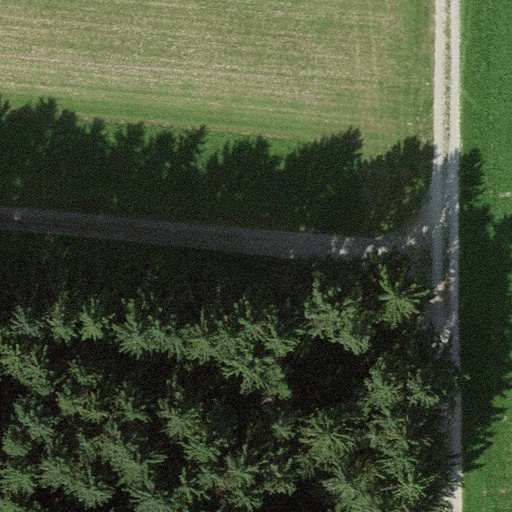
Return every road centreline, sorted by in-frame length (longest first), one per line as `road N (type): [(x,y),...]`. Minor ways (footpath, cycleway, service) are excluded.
road 1 (track): [(449,511),(453,0)]
road 2 (track): [(0,216),(450,254)]
